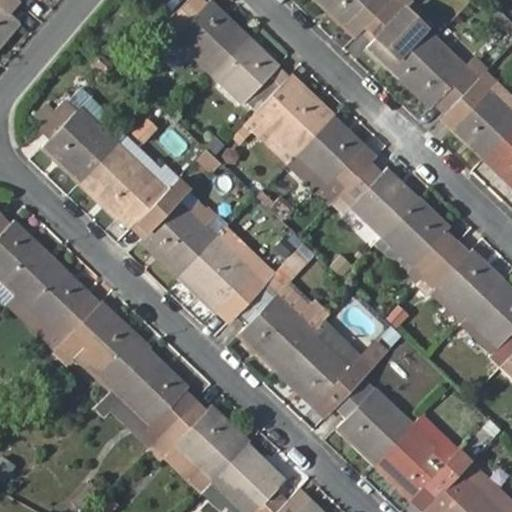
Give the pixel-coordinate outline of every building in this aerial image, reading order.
[(0,0),(0,39),(15,22),(5,12),(15,2),(12,0),(0,0)] [(314,0),(341,26),(351,16),(362,27),(386,2),(383,0),(314,0)] [(395,77),(431,40),(400,10),(408,1),(406,0),(388,0),(386,2),(362,27),(373,37),(364,47),(395,77)] [(204,77),(243,36),(212,6),(203,15),(192,4),(165,33),(176,44),(173,47),(204,77)] [(341,26),(353,37),(362,27),(351,16),(341,26)] [(275,65),(243,36),(204,77),(235,107),(238,104),(249,114),(277,86),(266,74),(275,65)] [(431,40),(395,77),(428,108),(432,103),(438,97),(448,107),(471,83),(483,72),(472,61),(463,70),(431,40)] [(277,86),(287,76),(275,65),(266,74),(277,86)] [(483,72),(471,83),(483,94),(485,92),(494,82),(483,72)] [(298,87),(287,76),(277,86),(289,97),(298,87)] [(450,129),(481,158),(511,124),(511,116),(485,92),(483,94),(471,83),(448,107),(460,118),(450,129)] [(289,158),(329,117),(298,87),(289,97),(277,86),(249,114),(246,117),(289,158)] [(64,96),(37,124),(47,134),(38,144),(77,181),(114,142),(64,96)] [(432,103),(442,114),(448,107),(438,97),(432,103)] [(442,114),(438,117),(450,129),(460,118),(448,107),(442,114)] [(144,146),(158,128),(146,117),(131,135),(144,146)] [(360,146),(329,117),(289,158),(282,166),(324,206),(334,196),(363,166),(351,155),(360,146)] [(511,124),(481,158),(511,187),(511,124)] [(136,218),(163,189),(114,142),(77,181),(115,218),(124,207),(136,218)] [(363,166),(372,157),(360,146),(351,155),(363,166)] [(374,240),(414,198),(382,167),(373,176),(363,166),(334,196),(345,206),(342,209),(374,240)] [(213,236),(163,189),(136,218),(146,228),(137,238),(176,274),(213,236)] [(259,202),(284,220),(292,210),(266,192),(259,202)] [(336,215),(342,209),(345,206),(334,196),(324,206),(336,215)] [(445,227),(414,198),(374,240),(405,269),(408,266),(421,276),(448,247),(436,236),(445,227)] [(0,284),(11,296),(50,256),(11,219),(2,228),(0,225),(0,284)] [(448,247),(457,238),(445,227),(436,236),(448,247)] [(213,236),(176,274),(214,311),(223,301),(234,311),(258,285),(247,275),(251,271),(213,236)] [(467,248),(457,238),(448,247),(459,257),(467,248)] [(427,290),(459,321),(499,279),(467,248),(459,257),(448,247),(421,276),(430,287),(427,290)] [(279,293),(302,262),(292,254),(269,285),(279,293)] [(88,293),(50,256),(11,296),(51,333),(53,330),(63,340),(90,312),(80,302),(88,293)] [(418,299),(427,290),(430,287),(421,276),(407,290),(418,299)] [(511,290),(499,279),(459,321),(491,351),(494,348),(505,358),(511,350),(511,290)] [(0,284),(0,300),(3,304),(11,296),(0,284)] [(235,331),(274,368),(311,329),(272,293),(269,296),(258,285),(234,311),(244,321),(235,331)] [(90,312),(99,303),(88,293),(80,302),(90,312)] [(11,296),(3,304),(52,352),(63,340),(53,330),(51,333),(11,296)] [(214,311),(224,321),(234,311),(223,301),(214,311)] [(109,389),(147,349),(110,313),(101,323),(90,312),(63,340),(74,350),(71,353),(109,389)] [(311,329),(274,368),(312,405),(321,395),(332,406),(357,379),(345,368),(348,366),(311,329)] [(493,371),(505,358),(494,348),(491,351),(481,360),(493,371)] [(185,385),(147,349),(109,389),(147,425),(139,433),(150,444),(187,405),(176,394),(185,385)] [(511,365),(505,358),(493,371),(504,381),(511,372),(511,365)] [(333,425),(372,461),(409,422),(370,386),(368,389),(357,379),(332,406),(342,415),(333,425)] [(187,405),(196,396),(185,385),(176,394),(187,405)] [(147,425),(109,389),(90,409),(100,419),(106,412),(145,449),(150,444),(139,433),(147,425)] [(312,405),(323,415),(332,406),(321,395),(312,405)] [(206,406),(196,396),(187,405),(198,415),(206,406)] [(208,483),(246,443),(206,406),(198,415),(187,405),(150,444),(161,454),(169,446),(208,483)] [(418,413),(409,422),(448,459),(456,450),(418,413)] [(409,422),(372,461),(411,498),(419,489),(430,499),(467,460),(456,450),(448,459),(409,422)] [(283,479),(246,443),(208,483),(238,511),(274,511),(286,500),(274,488),(283,479)] [(150,444),(145,449),(195,496),(208,483),(169,446),(161,454),(150,444)] [(439,511),(502,511),(470,481),(479,471),(467,460),(430,499),(442,510),(439,511)] [(80,511),(82,511),(99,494),(88,482),(70,501),(80,511)] [(238,511),(208,483),(195,496),(211,511),(238,511)] [(306,501),(295,491),(286,500),(297,510),(306,501)] [(108,511),(115,506),(103,494),(86,511),(108,511)] [(430,499),(421,508),(424,511),(439,511),(442,510),(430,499)] [(317,511),(306,501),(297,510),(286,500),(274,511),(317,511)]
